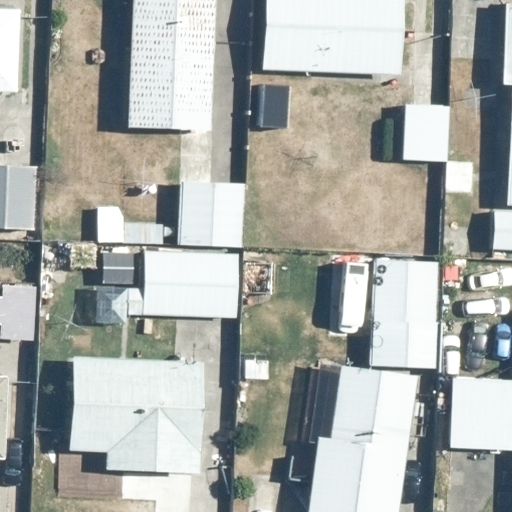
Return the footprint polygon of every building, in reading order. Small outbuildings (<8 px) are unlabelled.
[(207,0),(128,0),(125,128),(205,130),(207,0)] [(396,0),(260,0),(259,71),(395,73),(396,0)] [(511,3),(510,4),(501,210),(489,210),(487,250),(511,251),(511,3)] [(0,91),(11,92),(14,11),(0,10),(0,91)] [(437,162),(439,103),(399,102),(398,161),(437,162)] [(0,229),(29,231),(33,170),(0,168),(0,229)] [(240,179),(176,176),(173,244),(236,247),(240,179)] [(114,204),(91,204),(91,244),(155,243),(154,219),(114,219),(114,204)] [(234,257),(139,252),(135,313),(230,318),(234,257)] [(434,264),(372,260),(365,364),(434,369),(438,316),(431,315),(434,264)] [(32,289),(0,287),(0,340),(30,342),(32,289)] [(196,473),(200,362),(71,358),(69,451),(103,452),(103,470),(196,473)] [(394,511),(411,377),(335,368),(327,438),(313,437),(303,511),(394,511)] [(510,381),(447,378),(444,449),(507,451),(510,381)]
